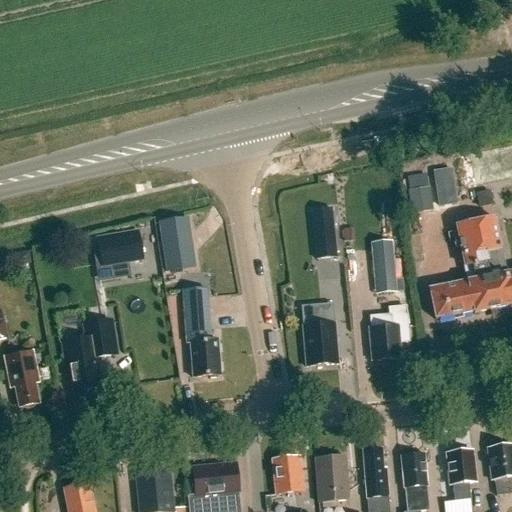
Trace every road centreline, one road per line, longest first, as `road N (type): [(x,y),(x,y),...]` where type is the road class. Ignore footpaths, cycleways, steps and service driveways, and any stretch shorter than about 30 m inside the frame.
road 1 (primary): [(230,126),(511,61)]
road 2 (residential): [(277,410),(230,126)]
road 3 (residential): [(22,459),(277,410)]
road 4 (primary): [(0,181),(230,126)]
road 5 (residential): [(277,410),(424,402),(511,386)]
